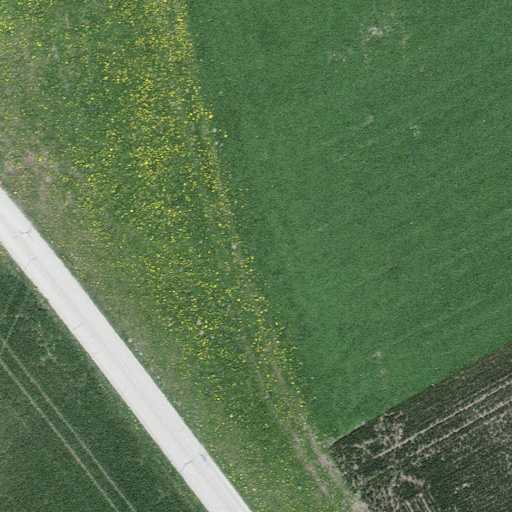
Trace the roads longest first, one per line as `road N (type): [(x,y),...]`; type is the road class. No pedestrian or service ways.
road 1 (unclassified): [(0,225),(157,410),(231,511)]
road 2 (track): [(348,511),(283,410)]
